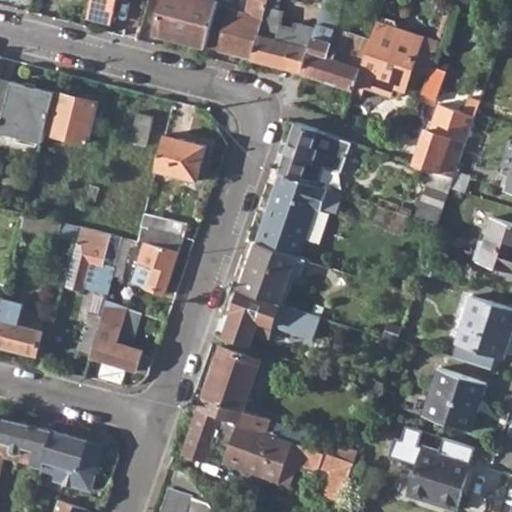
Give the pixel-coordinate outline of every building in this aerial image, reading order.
[(91,0),(87,17),(110,22),(116,0),(91,0)] [(161,0),(153,32),(202,45),(213,5),(214,0),(161,0)] [(252,0),(249,14),(213,5),(202,45),(253,59),(270,0),(252,0)] [(270,0),(253,59),(303,72),(304,71),(317,27),(300,23),(298,27),(277,21),(282,1),(277,0),(270,0)] [(324,0),(317,27),(304,71),(354,88),(356,80),(369,41),(336,30),(332,40),(325,38),(336,0),(324,0)] [(377,19),(374,27),(392,33),(395,25),(377,19)] [(369,41),(356,80),(390,91),(392,83),(405,87),(412,65),(425,70),(435,41),(395,25),(392,33),(374,27),(369,41)] [(0,129),(42,140),(55,91),(0,76),(0,129)] [(49,131),(87,141),(91,126),(96,128),(98,122),(93,121),(98,101),(59,92),(49,131)] [(416,163),(437,171),(454,177),(476,114),(481,100),(470,96),(465,112),(441,104),(432,130),(429,129),(416,163)] [(131,140),(146,144),(153,113),(139,110),(131,140)] [(298,121),(281,170),(308,180),(319,184),(325,166),(343,172),(353,140),(298,121)] [(155,168),(198,179),(207,144),(164,132),(155,168)] [(257,242),(301,257),(318,209),(323,211),(331,188),(319,184),(308,180),(281,170),(257,242)] [(454,177),(437,171),(426,201),(420,213),(400,205),(398,212),(437,227),(454,177)] [(20,225),(57,234),(61,220),(24,211),(20,225)] [(479,263),(511,273),(511,225),(493,219),(479,263)] [(67,282),(82,286),(82,283),(106,289),(111,274),(113,266),(117,248),(118,245),(121,236),(82,226),(67,282)] [(150,226),(139,263),(134,281),(165,292),(184,235),(150,226)] [(118,245),(117,248),(128,251),(131,239),(121,236),(118,245)] [(282,303),(285,304),(295,276),(301,257),(257,242),(241,289),(282,303)] [(113,266),(111,274),(121,277),(128,251),(117,248),(113,266)] [(312,261),(301,257),(295,276),(306,280),(312,261)] [(224,336),(252,346),(256,332),(271,337),(275,324),(303,334),(310,313),(285,304),(282,303),(241,289),(224,336)] [(455,357),(492,369),(496,356),(506,359),(511,338),(511,308),(474,297),(455,357)] [(21,303),(2,298),(0,304),(0,343),(37,353),(42,329),(16,322),(19,311),(21,303)] [(96,329),(92,346),(98,347),(96,356),(148,370),(152,358),(123,349),(116,347),(121,331),(127,306),(104,299),(101,312),(96,329)] [(92,346),(96,329),(101,312),(88,309),(78,351),(90,355),(92,346)] [(45,318),(19,311),(16,322),(42,329),(45,318)] [(128,333),(121,331),(116,347),(123,349),(128,333)] [(224,413),(245,420),(249,409),(245,408),(262,360),(222,347),(201,406),(224,414),(224,413)] [(287,358),(309,367),(313,355),(291,348),(287,358)] [(426,417),(473,432),(488,385),(441,369),(426,417)] [(426,410),(431,386),(419,383),(414,407),(426,410)] [(227,462),(282,482),(294,486),(300,466),(315,473),(321,469),(326,454),(327,451),(245,420),(224,413),(224,414),(201,406),(186,453),(209,461),(214,445),(231,451),(227,462)] [(50,429),(0,416),(0,459),(1,455),(40,466),(50,429)] [(101,443),(50,429),(40,466),(40,468),(53,472),(51,478),(88,488),(101,443)] [(408,494),(457,511),(473,464),(424,447),(408,494)] [(326,454),(321,469),(332,474),(338,455),(327,451),(326,454)] [(332,474),(324,493),(343,499),(356,461),(338,455),(332,474)] [(165,511),(210,511),(213,506),(188,472),(180,469),(165,511)] [(90,511),(93,506),(60,498),(55,511),(90,511)]
